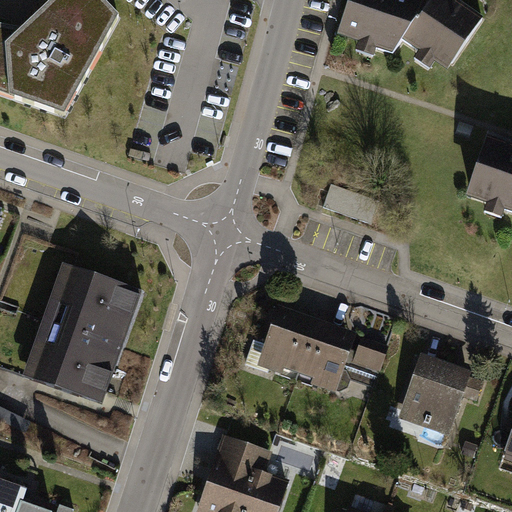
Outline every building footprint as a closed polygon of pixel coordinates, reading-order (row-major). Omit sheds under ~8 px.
[(119,18),(102,0),(54,0),(23,30),(0,26),(0,93),(65,117),(119,18)] [(351,0),(342,27),(379,41),(377,49),(394,55),(403,41),(420,53),(426,45),(454,64),(483,20),(453,0),(351,0)] [(511,146),(487,138),(470,188),(508,202),(505,210),(511,212),(511,146)] [(143,292),(74,268),(34,381),(103,405),(143,292)] [(278,305),(259,365),(337,393),(348,367),(359,331),(326,320),(312,316),(278,305)] [(390,347),(364,338),(355,362),(381,371),(390,347)] [(423,354),(399,419),(448,437),(463,396),(471,377),(472,372),(447,362),(423,354)] [(376,378),(348,367),(337,393),(349,390),(353,380),(373,387),(376,378)] [(484,382),(471,377),(463,396),(478,401),(484,382)] [(511,434),(499,468),(511,473),(511,434)] [(211,473),(197,511),(282,511),(294,479),(269,470),(275,454),(225,436),(211,473)] [(0,511),(18,511),(23,497),(26,490),(0,480),(0,511)] [(33,501),(23,497),(18,511),(52,511),(32,505),(33,501)]
